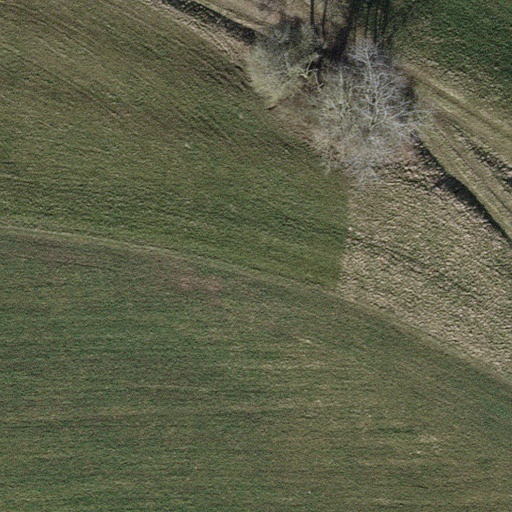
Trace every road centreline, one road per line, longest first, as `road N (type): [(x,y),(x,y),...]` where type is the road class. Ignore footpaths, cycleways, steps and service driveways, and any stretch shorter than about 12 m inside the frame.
road 1 (track): [(352,53),(511,153)]
road 2 (track): [(241,0),(352,53)]
